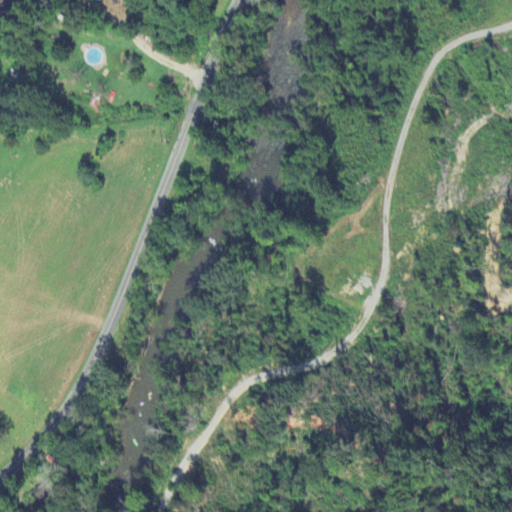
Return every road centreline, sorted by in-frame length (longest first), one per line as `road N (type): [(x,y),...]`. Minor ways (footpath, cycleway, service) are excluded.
road 1 (track): [(155,511),(170,476),(242,389),(315,366),(359,335),(376,309),(392,167),(427,70),(446,46),(511,26)]
road 2 (residential): [(0,479),(77,393),(239,0)]
